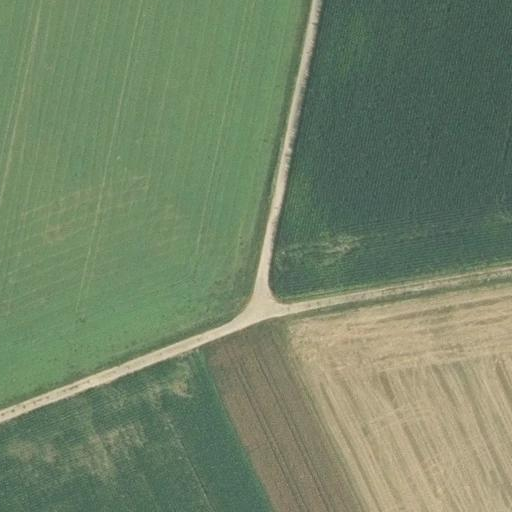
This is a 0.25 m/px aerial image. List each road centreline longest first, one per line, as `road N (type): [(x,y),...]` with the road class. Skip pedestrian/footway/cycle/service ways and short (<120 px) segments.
road 1 (track): [(0,418),(254,321),(318,0)]
road 2 (track): [(254,321),(511,274)]
